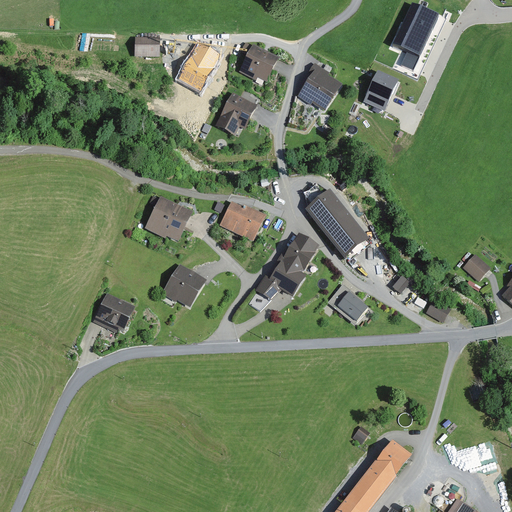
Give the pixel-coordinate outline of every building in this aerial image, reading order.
[(159,43),(135,43),(135,58),(159,58),(159,43)] [(267,84),(279,61),(246,45),(241,55),(249,59),(243,72),(267,84)] [(309,76),(314,80),(304,96),(328,111),(343,87),(329,78),(330,76),(315,67),(309,76)] [(377,71),(364,106),(387,115),(401,80),(377,71)] [(258,107),(233,96),(218,127),(237,135),(240,127),(248,130),(258,107)] [(328,196),(308,211),(348,261),(368,245),(328,196)] [(193,216),(161,202),(147,233),(167,242),(168,238),(180,243),(193,216)] [(246,212),(231,204),(219,229),(244,241),(248,234),(257,238),(267,217),(248,208),(246,212)] [(316,252),(300,241),(271,285),(265,286),(260,295),(273,303),(281,292),(295,301),(317,267),(309,263),(316,252)] [(475,257),(463,271),(479,286),(492,272),(475,257)] [(205,283),(181,270),(167,297),(190,309),(205,283)] [(511,285),(502,296),(511,305),(511,285)] [(333,303),(358,323),(369,309),(344,289),(333,303)] [(133,310),(108,299),(97,326),(122,336),(133,310)] [(453,314),(435,304),(429,315),(447,325),(453,314)] [(371,511),(412,460),(392,445),(340,511),(371,511)]
